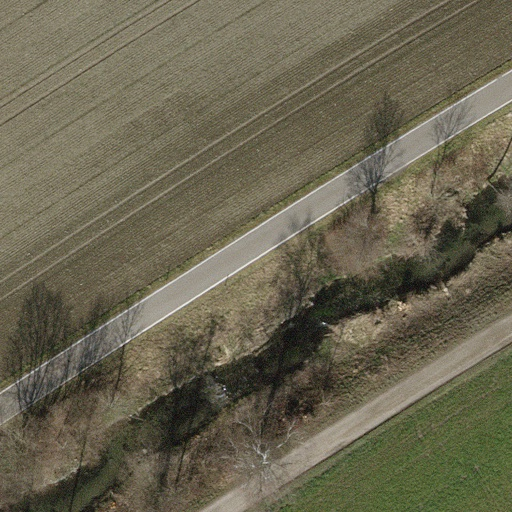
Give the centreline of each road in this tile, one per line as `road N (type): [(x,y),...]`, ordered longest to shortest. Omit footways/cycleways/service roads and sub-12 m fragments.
road 1 (track): [(511,87),(0,411)]
road 2 (track): [(225,511),(511,332)]
